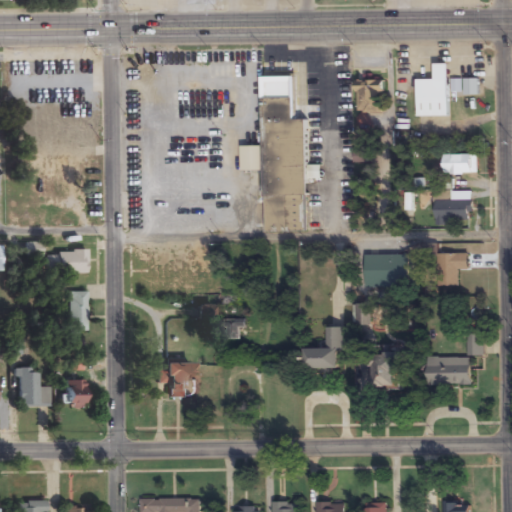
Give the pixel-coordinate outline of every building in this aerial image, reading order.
[(448,117),(448,64),(434,64),(434,80),(417,80),(417,117),(448,117)] [(264,70),(265,137),(241,138),(242,164),(268,164),(269,227),(307,227),(307,189),(311,189),(311,172),(325,172),(325,157),(311,158),(310,112),(300,112),(300,69),(264,70)] [(479,80),(464,80),(464,95),(479,95),(479,80)] [(358,112),(381,112),(381,97),(384,97),(384,81),(358,81),(358,112)] [(478,175),(478,155),(444,155),(444,176),(478,175)] [(471,225),(472,193),(453,193),(436,193),(435,224),(471,225)] [(43,275),(84,275),(84,253),(43,253),(43,275)] [(469,271),(468,255),(438,255),(439,288),(459,288),(459,271),(469,271)] [(397,261),(382,261),(382,288),(397,288),(397,261)] [(84,294),(65,294),(65,335),(84,335),(84,294)] [(356,326),(372,326),(372,307),(356,307),(356,326)] [(227,341),(246,341),(246,310),(227,310),(227,341)] [(327,350),(305,351),(305,370),(340,370),(340,352),(346,352),(346,329),(327,329),(327,350)] [(484,334),(468,334),(468,357),(484,357),(484,334)] [(402,355),(373,355),(373,391),(402,391),(402,355)] [(471,358),(427,359),(427,385),(471,385),(471,358)] [(188,366),(157,366),(157,385),(163,385),(163,399),(188,399),(188,366)] [(15,409),(46,408),(45,392),(41,392),(41,399),(35,399),(35,370),(14,371),(15,409)] [(79,410),(79,382),(62,382),(62,410),(79,410)] [(200,511),(201,500),(141,501),(141,511),(200,511)] [(42,511),(42,503),(13,503),(12,511),(42,511)]
